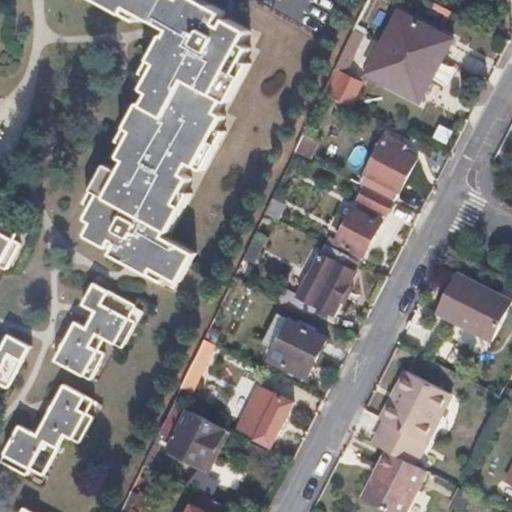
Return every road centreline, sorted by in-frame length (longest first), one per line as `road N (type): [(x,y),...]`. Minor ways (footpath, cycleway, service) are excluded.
road 1 (residential): [(290,511),(452,197)]
road 2 (residential): [(452,197),(511,81)]
